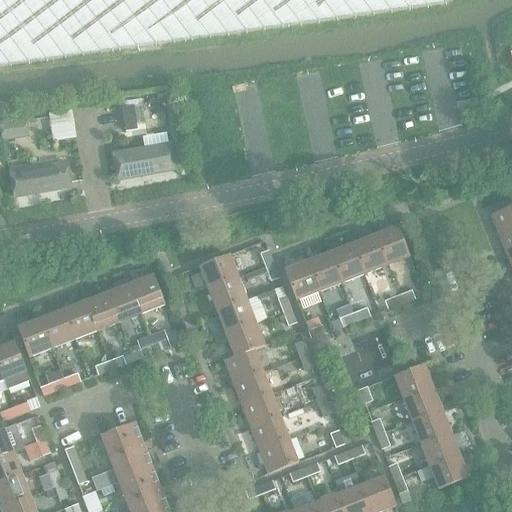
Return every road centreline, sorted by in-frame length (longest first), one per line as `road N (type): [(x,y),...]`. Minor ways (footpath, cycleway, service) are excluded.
road 1 (unclassified): [(511,127),(0,240)]
road 2 (residential): [(511,474),(459,308),(406,330)]
road 3 (residential): [(199,511),(153,396),(62,427)]
